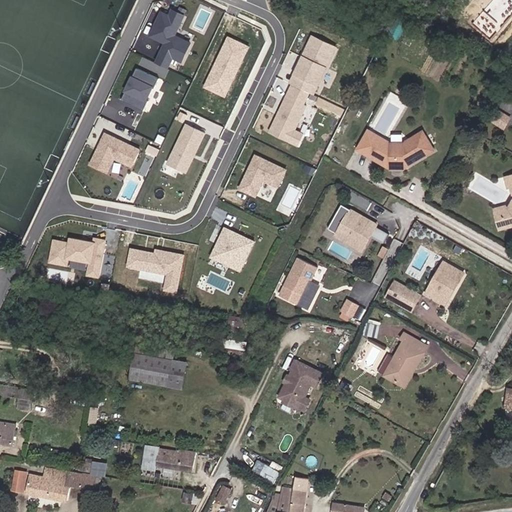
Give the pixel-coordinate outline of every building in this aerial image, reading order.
[(172,13),(164,10),(153,34),(168,42),(159,60),(170,65),(175,56),(185,61),(194,42),(178,34),(188,13),(175,7),(172,13)] [(339,45),(314,34),(292,83),(294,84),(312,92),(317,94),(339,45)] [(252,45),(231,35),(206,86),(227,96),(252,45)] [(143,56),(139,65),(165,78),(169,68),(143,56)] [(160,77),(139,67),(124,99),(145,109),(160,77)] [(312,92),(294,84),(272,130),(300,144),(306,132),(298,128),(309,104),(307,103),(312,92)] [(502,117),(496,113),(491,123),(503,129),(505,125),(499,121),(502,117)] [(207,131),(189,123),(170,162),(188,171),(207,131)] [(433,147),(421,128),(402,140),(390,140),(367,127),(356,146),(380,160),(382,157),(386,159),(386,163),(390,165),(402,165),(433,147)] [(142,149),(108,133),(94,163),(109,170),(116,157),(134,165),(142,149)] [(290,168),(258,153),(241,188),(257,195),(265,178),(281,186),(290,168)] [(511,174),(509,175),(511,185),(511,203),(510,206),(505,208),(503,211),(507,227),(511,225),(511,174)] [(373,231),(383,212),(356,198),(346,216),(373,231)] [(495,207),(501,229),(507,227),(503,211),(505,208),(510,206),(509,204),(495,207)] [(373,231),(346,216),(342,224),(368,238),(373,231)] [(256,240),(227,226),(213,256),(242,270),(256,240)] [(72,242),(56,239),(51,261),(88,269),(87,275),(102,278),(110,239),(97,236),(96,242),(73,237),(72,242)] [(157,251),(133,247),(130,266),(169,273),(166,289),(180,292),(188,253),(157,247),(157,251)] [(303,293),(317,266),(298,256),(284,284),(303,293)] [(449,301),(461,281),(457,278),(462,268),(447,259),(429,289),(449,301)] [(467,271),(462,268),(457,278),(461,281),(467,271)] [(415,309),(424,293),(399,279),(390,294),(415,309)] [(361,303),(349,296),(342,308),(354,315),(361,303)] [(244,317),(229,314),(227,327),(244,330),(246,317),(244,317)] [(378,333),(380,323),(368,322),(367,332),(378,333)] [(397,356),(387,372),(404,382),(419,357),(424,360),(433,345),(409,330),(405,337),(408,338),(397,356)] [(107,349),(117,350),(117,352),(126,353),(127,342),(108,340),(107,349)] [(170,386),(176,351),(138,344),(136,352),(131,378),(170,386)] [(380,368),(387,372),(397,356),(390,351),(380,368)] [(408,385),(424,360),(419,357),(404,382),(408,385)] [(174,360),(170,386),(184,389),(189,363),(174,360)] [(323,375),(296,362),(292,370),(293,370),(290,378),(291,378),(288,384),(287,383),(279,398),(284,400),(286,404),(291,406),(294,405),(299,408),(304,398),(311,385),(316,388),(323,375)] [(0,394),(20,398),(19,410),(32,412),(36,392),(0,384),(0,394)] [(310,401),(304,398),(299,408),(305,411),(310,401)] [(18,423),(8,421),(6,429),(16,430),(18,423)] [(194,471),(198,451),(195,451),(182,448),(181,451),(161,447),(158,464),(194,471)] [(87,471),(89,462),(77,460),(75,469),(87,471)] [(205,469),(215,470),(216,461),(206,460),(205,469)] [(266,473),(278,478),(283,467),(272,461),(266,473)] [(22,488),(25,471),(17,469),(14,487),(22,488)] [(66,498),(69,488),(72,473),(47,469),(46,475),(33,473),(29,491),(66,498)] [(69,488),(76,489),(79,474),(72,473),(69,488)] [(278,478),(266,473),(261,483),(272,489),(278,478)] [(79,474),(76,489),(99,492),(102,478),(79,474)] [(304,511),(309,481),(297,478),(295,488),(281,487),(280,494),(277,494),(275,498),(273,498),(267,511),(304,511)] [(227,489),(223,487),(217,499),(225,503),(233,489),(228,486),(227,489)] [(192,504),(194,494),(183,493),(182,503),(192,504)]
